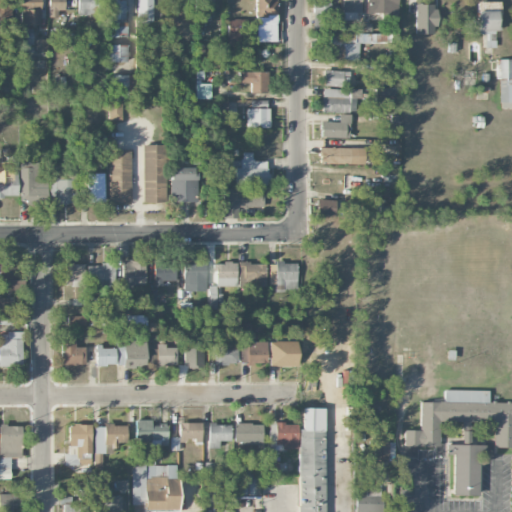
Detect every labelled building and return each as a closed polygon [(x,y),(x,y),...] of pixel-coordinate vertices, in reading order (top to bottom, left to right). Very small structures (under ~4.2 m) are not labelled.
[(11,0),(0,0),(0,23),(12,24),(11,0)] [(20,0),(21,25),(40,25),(39,0),(20,0)] [(48,0),(48,19),(58,20),(58,10),(64,10),(64,0),(48,0)] [(77,0),(78,15),(97,15),(97,0),(77,0)] [(153,17),(152,0),(135,0),(136,17),(153,17)] [(212,0),(192,0),(193,16),(213,16),(212,0)] [(276,23),(275,0),(255,0),(255,23),(276,23)] [(312,0),(313,27),(328,27),(326,0),(315,0),(316,0),(312,0)] [(342,0),(342,13),(344,13),(344,19),(356,19),(356,13),(384,13),(384,18),(397,18),(397,0),(342,0)] [(477,31),(485,31),(485,48),(497,48),(496,2),(476,2),(477,31)] [(415,33),(435,34),(435,4),(415,4),(415,33)] [(171,10),(170,37),(185,37),(186,11),(171,10)] [(250,19),(228,19),(227,45),(250,46),(250,19)] [(33,44),(32,28),(18,28),(19,45),(33,44)] [(325,34),(325,60),(358,60),(358,42),(381,42),(381,34),(325,34)] [(127,44),(106,45),(107,62),(127,62),(127,44)] [(33,64),(32,47),(18,48),(19,64),(33,64)] [(511,58),(497,59),(498,103),(511,102),(511,58)] [(321,111),(356,113),(357,89),(348,89),(348,71),(323,70),(323,87),(322,87),(321,111)] [(266,72),(238,71),(238,83),(250,84),(250,93),(266,93),(266,72)] [(111,98),(134,98),(134,75),(111,75),(111,98)] [(210,98),(210,83),(195,83),(195,98),(210,98)] [(374,103),(393,103),(394,87),(375,87),(374,103)] [(267,128),(267,107),(258,107),(259,100),(247,100),(247,127),(267,128)] [(108,120),(125,120),(125,101),(108,101),(108,120)] [(211,114),(227,114),(226,101),(211,101),(211,114)] [(349,137),(349,114),(338,114),(338,122),(320,121),(320,137),(349,137)] [(142,202),(164,202),(165,145),(143,144),(142,202)] [(363,148),(319,147),(319,163),(363,164),(363,148)] [(130,149),(107,150),(108,203),(131,203),(130,149)] [(266,185),(266,161),(251,161),(252,152),(241,152),(241,167),(235,167),(234,184),(266,185)] [(0,196),(17,196),(18,156),(5,156),(5,175),(0,174),(0,161),(0,160),(0,196)] [(38,162),(20,162),(19,201),(46,202),(47,183),(38,182),(38,162)] [(195,167),(170,167),(169,202),(195,202),(195,167)] [(104,202),(103,173),(86,173),(87,202),(104,202)] [(49,178),(49,202),(75,202),(74,177),(49,178)] [(262,188),(222,188),(223,218),(238,218),(237,207),(262,206),(262,188)] [(316,215),(336,215),(336,199),(316,199),(316,215)] [(144,260),(121,260),(121,290),(144,289),(144,260)] [(236,286),(235,262),(215,263),(215,286),(236,286)] [(265,286),(264,262),(238,263),(238,287),(265,286)] [(274,291),(295,291),(296,263),(268,262),(268,284),(275,284),(274,291)] [(84,285),(83,263),(61,264),(62,286),(84,285)] [(174,280),(174,263),(153,264),(154,286),(162,286),(161,281),(174,280)] [(183,284),(195,283),(195,279),(206,279),(205,263),(183,264),(183,284)] [(0,283),(0,291),(21,291),(21,264),(0,264),(0,283)] [(86,264),(87,282),(114,282),(114,264),(86,264)] [(9,304),(3,303),(3,298),(0,298),(0,312),(8,313),(9,304)] [(240,363),(266,363),(265,341),(252,342),(252,322),(239,323),(240,363)] [(0,365),(22,365),(21,332),(0,332),(0,365)] [(122,338),(123,368),(146,367),(145,337),(122,338)] [(75,340),(60,340),(61,365),(85,365),(85,347),(75,347),(75,340)] [(214,364),(236,364),(237,341),(220,341),(220,344),(214,344),(214,364)] [(268,341),(269,366),(297,366),(297,341),(268,341)] [(156,365),(176,365),(176,347),(164,347),(164,344),(156,344),(156,365)] [(115,347),(95,347),(95,365),(114,365),(115,347)] [(511,402),(488,402),(488,390),(443,390),(443,402),(420,402),(419,430),(404,430),(403,446),(438,446),(439,421),(461,421),(461,441),(469,441),(470,422),(493,422),(493,447),(511,447),(511,402)] [(298,511),(323,511),(324,435),(324,408),(299,408),(298,511)] [(337,436),(350,436),(349,412),(336,412),(337,436)] [(150,419),(134,420),(135,439),(149,439),(149,446),(166,445),(166,424),(150,424),(150,419)] [(200,423),(178,423),(178,441),(201,440),(200,423)] [(207,424),(208,448),(218,448),(218,441),(230,440),(229,423),(207,424)] [(234,423),(234,441),(261,441),(262,423),(234,423)] [(297,423),(269,423),(269,449),(297,449),(297,423)] [(20,458),(21,425),(0,424),(0,473),(10,473),(10,457),(20,458)] [(94,453),(112,453),(111,446),(125,445),(125,424),(93,425),(94,453)] [(374,441),(374,459),(394,459),(394,441),(374,441)] [(477,496),(478,454),(484,455),(484,445),(446,444),(446,455),(452,455),(451,495),(477,496)] [(130,464),(131,504),(143,504),(143,511),(177,510),(176,465),(154,465),(153,454),(145,454),(145,464),(130,464)] [(278,462),(267,462),(267,472),(277,472),(278,462)] [(259,467),(235,466),(234,496),(258,497),(259,467)] [(371,488),(371,475),(361,475),(361,487),(371,488)] [(114,490),(127,490),(126,480),(114,481),(114,490)] [(203,502),(216,502),(217,487),(204,487),(203,502)] [(380,511),(381,488),(355,487),(354,511),(380,511)] [(120,511),(120,496),(110,496),(109,489),(92,489),(92,511),(120,511)] [(0,511),(12,511),(11,493),(0,493),(0,511)] [(62,511),(83,511),(83,503),(62,504),(62,511)]
